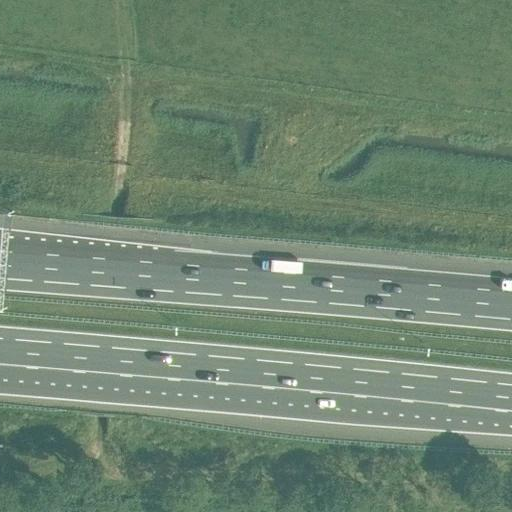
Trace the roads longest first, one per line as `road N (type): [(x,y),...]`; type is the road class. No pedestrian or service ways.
road 1 (track): [(119,0),(127,81),(102,463),(123,475),(363,478),(386,484),(396,511)]
road 2 (motorway): [(0,351),(511,398)]
road 3 (motorway): [(511,308),(0,264)]
